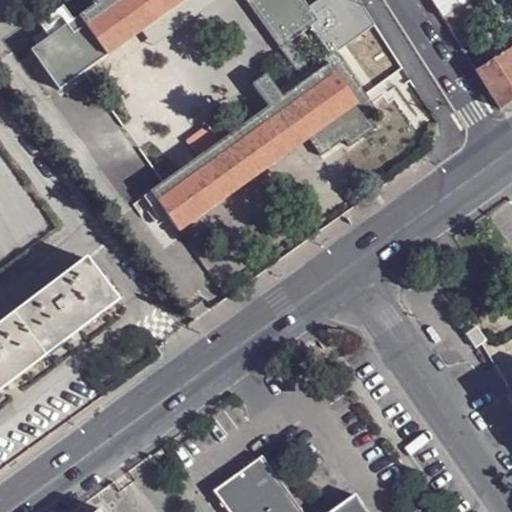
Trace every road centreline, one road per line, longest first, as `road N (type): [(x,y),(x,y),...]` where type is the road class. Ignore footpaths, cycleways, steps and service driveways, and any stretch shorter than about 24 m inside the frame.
road 1 (secondary): [(6,511),(347,262)]
road 2 (residential): [(347,262),(511,503)]
road 3 (residential): [(397,0),(498,156)]
road 4 (secondary): [(347,262),(498,156)]
